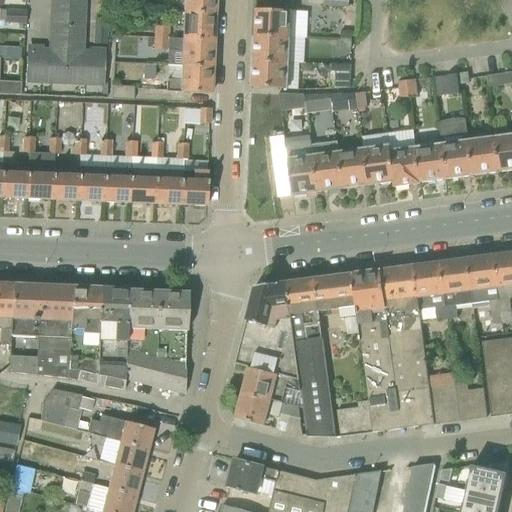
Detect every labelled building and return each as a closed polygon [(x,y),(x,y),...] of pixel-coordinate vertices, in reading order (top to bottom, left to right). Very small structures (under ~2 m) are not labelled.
[(51,0),(49,51),(29,50),(28,82),(101,85),(102,54),(82,53),(84,0),(102,0),(103,2),(112,2),(112,0),(51,0)] [(215,14),(215,0),(184,0),(184,13),(215,14)] [(280,12),(280,0),(261,0),(261,11),(280,12)] [(6,10),(5,23),(26,24),(26,11),(6,10)] [(254,38),(291,39),(292,12),(280,12),(261,11),(255,10),(254,38)] [(183,40),(214,41),(215,14),(184,13),(183,40)] [(94,19),(94,44),(108,44),(108,19),(94,19)] [(154,39),(169,39),(170,27),(155,27),(154,39)] [(342,32),(341,41),(352,41),(352,33),(342,32)] [(290,64),(291,39),(254,38),(253,63),(290,64)] [(169,39),(154,39),(153,51),(169,51),(169,39)] [(181,67),(212,68),(214,41),(183,40),(169,39),(169,51),(182,51),(181,67)] [(352,41),(341,41),(341,49),(352,49),(352,41)] [(0,48),(0,58),(21,60),(21,49),(0,48)] [(252,88),(289,90),(290,64),(253,63),(252,88)] [(143,79),(154,80),(155,65),(144,65),(143,79)] [(351,90),(352,66),(331,65),(330,80),(335,90),(351,90)] [(180,93),(211,94),(212,68),(181,67),(167,66),(167,81),(181,81),(180,93)] [(461,86),(470,85),(468,74),(460,75),(461,86)] [(489,88),(503,86),(502,75),(488,77),(489,88)] [(445,96),(443,78),(435,79),(437,97),(445,96)] [(0,94),(21,96),(21,83),(0,81),(0,94)] [(418,97),(416,81),(407,82),(409,98),(418,97)] [(399,83),(400,89),(401,99),(409,98),(407,82),(399,83)] [(71,97),(106,95),(106,85),(70,87),(71,97)] [(112,100),(134,100),(135,87),(113,86),(112,100)] [(331,94),(332,103),(349,101),(350,111),(358,110),(356,93),(331,94)] [(356,93),(358,110),(368,109),(366,94),(360,94),(360,93),(356,93)] [(290,95),(279,95),(279,96),(280,99),(281,108),(292,107),(290,95)] [(307,109),(316,108),(315,95),(306,95),(307,109)] [(210,124),(210,109),(199,109),(199,124),(210,124)] [(195,124),(195,110),(185,110),(184,123),(192,123),(195,124)] [(470,142),(469,142),(467,125),(440,129),(443,146),(447,180),(474,177),(470,142)] [(421,185),(416,149),(414,132),(389,135),(395,183),(394,183),(395,189),(421,185)] [(363,138),(365,150),(369,186),(394,183),(395,183),(389,135),(363,138)] [(286,140),(288,160),(287,160),(292,197),(318,193),(311,136),(286,140)] [(501,173),(511,171),(511,136),(497,139),(501,173)] [(0,151),(3,152),(8,153),(9,137),(0,137),(0,151)] [(23,138),(23,153),(34,153),(35,138),(23,138)] [(49,139),(49,155),(60,155),(61,139),(49,139)] [(474,177),(501,173),(497,139),(470,142),(474,177)] [(85,155),(86,141),(81,140),(75,140),(74,155),(80,155),(85,155)] [(112,141),(100,141),(100,156),(105,156),(111,157),(112,141)] [(125,157),(131,157),(137,157),(138,143),(126,142),(125,157)] [(151,159),(157,159),(162,160),(163,144),(151,143),(151,159)] [(176,160),(182,160),(187,160),(188,145),(177,144),(176,160)] [(339,153),(325,155),(324,145),(313,146),(318,193),(344,190),(339,153)] [(421,185),(421,184),(447,180),(443,146),(416,149),(421,185)] [(344,190),(369,186),(365,150),(339,153),(344,190)] [(80,155),(79,168),(78,202),(103,203),(105,156),(100,156),(85,155),(80,155)] [(105,156),(103,203),(129,204),(130,170),(131,170),(131,157),(125,157),(111,157),(105,156)] [(182,172),(182,160),(176,160),(162,160),(157,159),(156,171),(155,205),(180,206),(182,172)] [(28,166),(3,165),(2,164),(0,198),(26,199),(28,166)] [(52,201),(53,167),(28,166),(26,199),(52,201)] [(78,202),(79,168),(53,167),(52,201),(78,202)] [(156,171),(131,170),(130,170),(129,204),(155,205),(156,171)] [(206,207),(207,173),(182,172),(180,206),(206,207)] [(511,310),(510,299),(511,299),(511,253),(495,256),(504,325),(511,324),(511,310)] [(497,326),(504,325),(495,256),(468,260),(474,304),(491,302),(492,314),(497,326)] [(458,319),(456,307),(474,304),(468,260),(441,263),(448,320),(458,319)] [(438,322),(448,320),(441,263),(414,267),(419,310),(436,307),(438,322)] [(430,389),(429,388),(419,310),(414,267),(378,272),(394,393),(415,390),(420,428),(434,426),(430,389)] [(360,334),(369,402),(373,434),(420,428),(415,390),(394,393),(378,272),(350,275),(357,318),(359,334),(360,334)] [(340,309),(342,320),(357,318),(350,275),(314,280),(318,312),(319,317),(331,316),(330,311),(340,309)] [(314,280),(286,284),(289,316),(291,334),(293,343),(323,339),(319,317),(318,312),(314,280)] [(0,283),(0,329),(10,329),(11,329),(13,284),(0,283)] [(11,329),(10,329),(10,336),(38,338),(41,338),(43,286),(13,284),(11,329)] [(255,289),(247,322),(262,326),(291,334),(289,316),(286,284),(255,288),(255,289)] [(36,376),(68,380),(70,340),(73,287),(43,286),(41,338),(38,338),(37,358),(36,376)] [(68,380),(76,382),(80,372),(97,376),(98,362),(101,288),(73,287),(70,340),(68,380)] [(97,387),(124,394),(125,381),(126,359),(127,347),(128,324),(129,290),(101,288),(98,362),(97,376),(97,387)] [(128,324),(187,327),(188,292),(129,290),(128,324)] [(262,326),(247,322),(244,332),(241,345),(264,352),(274,354),(269,374),(298,383),(298,382),(293,343),(291,334),(262,326)] [(186,361),(187,327),(128,324),(127,347),(126,359),(186,361)] [(302,394),(305,418),(308,438),(337,438),(323,339),(293,343),(298,382),(298,383),(300,393),(302,394)] [(492,419),(511,416),(511,339),(482,344),(492,419)] [(264,352),(241,345),(236,365),(249,369),(269,374),(274,354),(264,352)] [(37,358),(9,357),(8,373),(8,374),(36,376),(37,358)] [(125,381),(184,395),(186,361),(126,359),(125,381)] [(272,402),(273,401),(282,404),(287,389),(300,393),(298,383),(269,374),(249,369),(242,395),(272,402)] [(97,387),(97,376),(80,372),(76,382),(96,387),(97,387)] [(468,384),(456,385),(461,422),(473,421),(469,392),(468,384)] [(461,422),(456,385),(444,386),(450,424),(461,422)] [(429,388),(430,389),(434,426),(450,424),(444,386),(429,388)] [(81,398),(82,396),(52,390),(42,404),(41,422),(63,427),(68,408),(77,410),(81,397),(81,398)] [(484,390),(469,392),(473,421),(488,419),(484,390)] [(242,395),(238,413),(236,419),(265,426),(267,417),(280,420),(281,416),(290,418),(286,432),(303,437),(300,419),(301,419),(299,408),(282,404),(273,401),(272,402),(242,395)] [(373,434),(369,402),(358,404),(359,409),(362,435),(373,434)] [(76,430),(81,411),(77,410),(68,408),(63,427),(72,430),(76,430)] [(359,409),(348,410),(352,436),(362,435),(359,409)] [(338,412),(338,413),(341,438),(352,436),(348,410),(338,412)] [(153,430),(101,416),(99,423),(90,421),(87,434),(92,435),(104,439),(119,443),(119,442),(148,450),(153,430)] [(0,443),(16,447),(20,426),(0,421),(0,443)] [(102,447),(104,439),(92,435),(90,444),(101,447),(102,447)] [(119,442),(119,443),(113,468),(141,475),(148,450),(119,442)] [(0,448),(0,460),(12,463),(14,451),(0,448)] [(273,496),(274,492),(299,498),(305,478),(280,472),(236,461),(233,471),(229,487),(256,494),(257,491),(273,496)] [(502,499),(511,462),(472,467),(467,491),(502,499)] [(436,466),(413,469),(410,485),(430,490),(436,466)] [(136,496),(141,475),(113,468),(107,489),(136,496)] [(442,471),(440,481),(450,483),(453,470),(442,471)] [(82,472),(80,482),(93,485),(95,475),(82,472)] [(382,473),(356,476),(354,484),(380,485),(382,473)] [(299,498),(274,492),(273,496),(268,511),(348,511),(350,503),(353,492),(354,484),(356,476),(317,481),(305,478),(299,498)] [(93,485),(80,482),(78,491),(90,494),(93,485)] [(380,485),(354,484),(353,492),(377,496),(380,485)] [(131,511),(136,496),(107,489),(93,485),(90,494),(87,509),(100,511),(131,511)] [(410,485),(407,497),(428,501),(430,490),(410,485)] [(439,485),(436,499),(444,501),(447,487),(439,485)] [(11,490),(6,511),(18,511),(23,492),(11,490)] [(467,491),(462,511),(499,511),(502,499),(467,491)] [(377,496),(353,492),(350,503),(375,508),(377,496)] [(405,509),(420,511),(425,511),(428,501),(407,497),(405,509)] [(374,511),(375,508),(350,503),(348,511),(374,511)]
